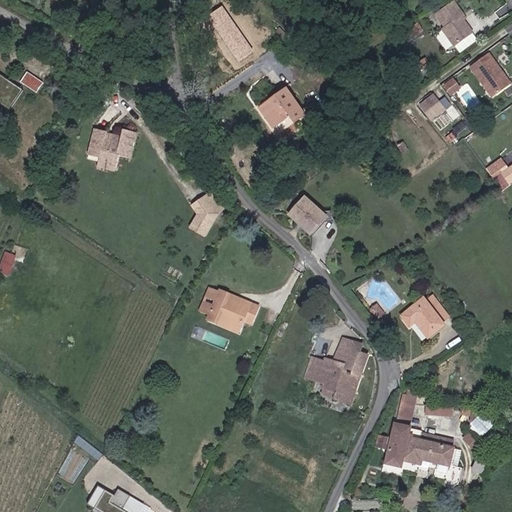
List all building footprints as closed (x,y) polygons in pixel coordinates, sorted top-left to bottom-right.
[(473,31),(462,15),(465,14),(456,1),(438,13),(447,26),(444,28),(455,44),(473,31)] [(511,80),(491,52),(472,66),(495,96),(511,83),(511,80)] [(39,91),(44,80),(27,71),(21,82),(39,91)] [(462,87),(455,78),(446,85),(453,94),(462,87)] [(291,87),(261,105),(274,126),(289,116),(295,125),(309,116),(291,87)] [(434,92),(419,104),(432,120),(447,108),(434,92)] [(121,137),(96,131),(90,156),(101,159),(100,167),(119,171),(123,156),(131,158),(137,131),(123,128),(121,137)] [(511,164),(502,171),(511,185),(511,183),(511,164)] [(500,173),(495,178),(505,188),(510,183),(500,173)] [(212,197),(221,215),(227,212),(218,194),(212,197)] [(207,236),(221,215),(212,197),(197,205),(202,215),(193,227),(207,236)] [(313,234),(330,218),(310,197),(293,214),(313,234)] [(6,250),(0,267),(0,271),(10,275),(18,254),(6,250)] [(220,288),(208,319),(218,323),(219,318),(241,326),(244,317),(252,320),(258,303),(220,288)] [(413,324),(419,320),(432,337),(448,325),(427,298),(406,314),(413,324)] [(219,318),(218,323),(246,334),(252,320),(244,317),(241,326),(219,318)] [(336,362),(313,354),(305,377),(327,384),(324,393),(354,403),(371,353),(364,351),(366,343),(344,336),(336,362)] [(405,393),(399,423),(412,426),(420,391),(411,389),(410,394),(405,393)] [(425,414),(454,416),(454,405),(426,403),(425,414)] [(481,438),(494,424),(482,412),(469,425),(481,438)] [(412,426),(399,423),(390,464),(405,467),(407,460),(425,464),(426,459),(454,465),(458,446),(413,436),(415,426),(412,426)] [(376,446),(386,448),(389,436),(379,434),(376,446)] [(144,511),(126,502),(133,489),(120,482),(117,489),(107,484),(97,503),(107,508),(106,511),(108,511),(144,511)]
